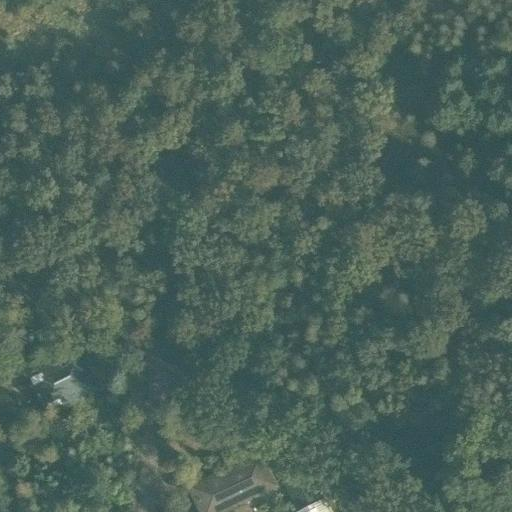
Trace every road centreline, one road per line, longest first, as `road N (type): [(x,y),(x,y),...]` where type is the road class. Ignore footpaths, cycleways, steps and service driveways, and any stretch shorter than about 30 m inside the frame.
road 1 (residential): [(421,511),(153,364)]
road 2 (unclassified): [(153,364),(0,279)]
